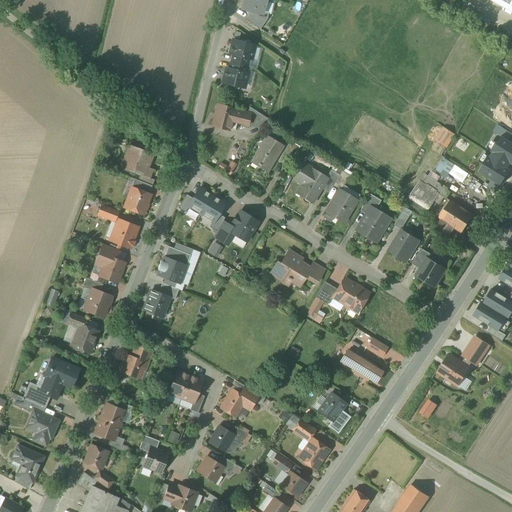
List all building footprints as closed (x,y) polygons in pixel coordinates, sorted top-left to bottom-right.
[(264,0),(244,0),(242,7),(261,12),(264,0)] [(511,0),(492,0),(511,10),(511,0)] [(255,45),(233,40),(229,54),(233,55),(249,59),(251,60),(255,45)] [(249,59),(233,55),(229,69),(245,73),(249,59)] [(229,69),(226,68),(222,83),(244,88),(248,74),(245,73),(229,69)] [(247,113),(217,104),(212,126),(229,130),(231,121),(247,125),(251,114),(247,113)] [(251,114),(247,125),(261,128),(267,119),(249,107),(247,113),(251,114)] [(446,148),(455,135),(442,126),(433,140),(446,148)] [(511,151),(511,142),(496,135),(482,161),(502,171),(511,151)] [(283,146),(267,136),(253,160),(268,170),(283,146)] [(153,159),(139,154),(132,173),(138,176),(137,179),(144,182),(153,159)] [(447,173),(462,183),(468,174),(442,157),(434,170),(445,177),(447,173)] [(218,162),(216,168),(228,174),(231,168),(218,162)] [(311,169),(302,164),(293,179),(302,184),(296,194),(311,203),(320,188),(327,178),(326,177),(312,169),(311,169)] [(326,177),(327,178),(320,188),(328,193),(332,186),(339,175),(330,170),(326,177)] [(332,186),(339,190),(341,191),(350,176),(342,171),(339,175),(332,186)] [(422,173),(407,198),(427,210),(437,194),(445,199),(450,190),(422,173)] [(152,193),(129,185),(120,210),(142,219),(152,193)] [(199,188),(187,207),(200,215),(212,196),(199,188)] [(341,191),(339,190),(325,212),(326,212),(323,218),(330,223),(334,217),(343,223),(357,201),(341,191)] [(365,214),(370,207),(375,210),(380,200),(370,194),(360,211),(365,214)] [(212,196),(200,215),(213,223),(225,203),(212,196)] [(476,214),(450,199),(441,213),(466,229),(476,214)] [(375,210),(370,207),(365,214),(355,230),(375,242),(390,219),(375,210)] [(115,213),(99,208),(96,217),(112,223),(115,213)] [(257,220),(239,209),(230,224),(224,220),(214,237),(227,245),(234,233),(245,240),(257,220)] [(393,226),(400,230),(401,230),(410,215),(402,211),(393,226)] [(466,229),(441,213),(432,227),(457,243),(466,229)] [(137,229),(116,221),(108,243),(129,250),(137,229)] [(401,230),(400,230),(388,250),(406,261),(418,241),(401,230)] [(130,256),(100,243),(90,266),(100,271),(96,278),(117,286),(130,256)] [(167,245),(155,274),(179,284),(187,263),(186,263),(189,254),(167,245)] [(285,247),(267,275),(297,294),(305,282),(315,288),(325,272),(285,247)] [(412,264),(421,269),(427,258),(428,258),(430,254),(421,248),(412,264)] [(428,258),(427,258),(421,269),(416,276),(435,287),(445,269),(428,258)] [(511,266),(507,263),(498,277),(511,285),(511,266)] [(223,277),(226,268),(220,266),(217,275),(223,277)] [(342,278),(327,303),(357,320),(371,294),(356,286),(342,278)] [(148,287),(141,306),(161,314),(168,297),(174,299),(179,288),(161,282),(157,290),(148,287)] [(115,296),(89,286),(79,311),(105,321),(115,296)] [(511,300),(507,297),(490,287),(482,301),(508,317),(511,309),(511,300)] [(52,307),(57,292),(47,288),(42,303),(52,307)] [(508,317),(482,301),(474,315),(491,325),(499,330),(508,317)] [(61,324),(74,328),(66,348),(86,356),(100,322),(67,310),(61,324)] [(499,330),(491,325),(487,332),(501,340),(505,334),(499,330)] [(474,335),(461,355),(478,366),(491,345),(474,335)] [(387,348),(372,338),(366,348),(381,358),(387,348)] [(151,353),(135,346),(130,358),(124,356),(117,372),(139,381),(151,353)] [(354,355),(347,351),(340,361),(375,382),(382,372),(375,368),(376,366),(356,353),(354,355)] [(471,366),(448,351),(435,372),(458,387),(471,366)] [(80,369),(49,357),(34,394),(56,403),(62,388),(71,392),(80,369)] [(188,375),(173,370),(163,396),(179,402),(188,375)] [(202,380),(188,375),(179,402),(193,407),(202,380)] [(259,398),(234,382),(216,407),(235,420),(242,409),(249,414),(259,398)] [(331,393),(318,411),(332,422),(346,404),(331,393)] [(104,404),(98,419),(119,427),(125,412),(104,404)] [(61,419),(30,406),(20,428),(33,433),(30,441),(49,450),(61,419)] [(298,417),(289,431),(307,443),(310,438),(316,429),(298,417)] [(98,419),(92,434),(114,442),(119,427),(98,419)] [(237,437),(217,424),(204,443),(223,456),(237,437)] [(457,447),(462,437),(447,429),(442,439),(457,447)] [(331,452),(310,438),(307,443),(295,460),(316,475),(331,452)] [(110,449),(89,441),(79,463),(101,473),(110,449)] [(167,454),(146,447),(140,468),(160,475),(167,454)] [(41,459),(16,448),(9,462),(18,465),(14,476),(16,477),(29,482),(31,483),(41,459)] [(225,467),(205,454),(194,472),(212,486),(225,467)] [(309,483),(287,469),(276,486),(296,500),(309,483)] [(100,474),(95,481),(108,490),(113,483),(100,474)] [(29,482),(16,477),(14,482),(26,489),(29,482)] [(116,500),(90,489),(92,484),(81,477),(75,486),(87,494),(78,511),(124,511),(113,507),(116,500)] [(176,489),(164,485),(158,501),(169,505),(168,508),(178,511),(191,511),(199,492),(178,483),(176,489)] [(419,511),(430,497),(409,484),(388,511),(419,511)] [(362,511),(371,499),(350,487),(334,511),(362,511)] [(21,511),(24,509),(3,497),(0,502),(0,511),(21,511)] [(282,511),(286,507),(270,498),(259,511),(282,511)]
